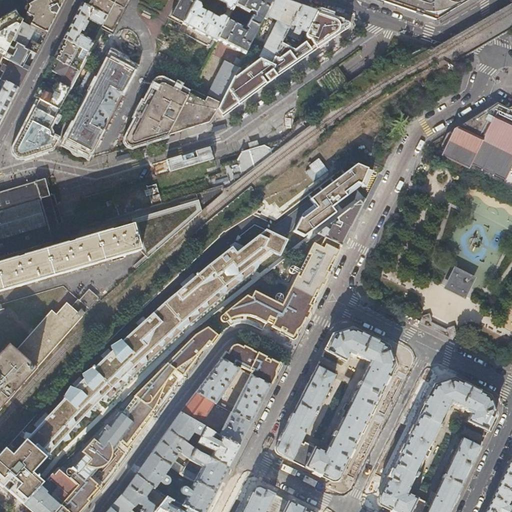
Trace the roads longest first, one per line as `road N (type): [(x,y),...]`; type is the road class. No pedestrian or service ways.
road 1 (residential): [(382,21),(217,139),(93,176),(34,163),(0,172)]
road 2 (residential): [(94,511),(231,332),(244,329),(304,359)]
road 3 (residential): [(495,55),(474,97),(420,130),(334,298)]
road 4 (residential): [(428,347),(350,511)]
road 5 (residential): [(72,0),(0,139)]
